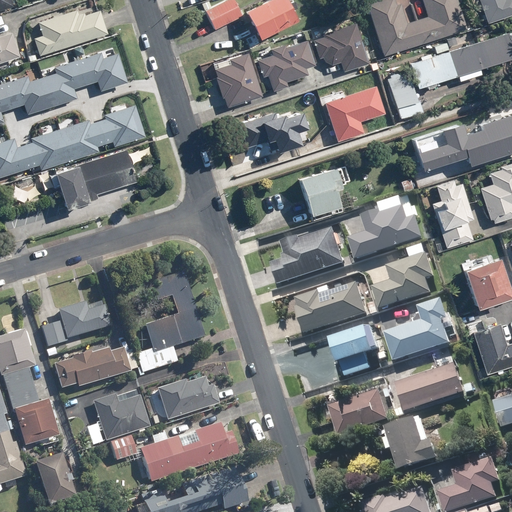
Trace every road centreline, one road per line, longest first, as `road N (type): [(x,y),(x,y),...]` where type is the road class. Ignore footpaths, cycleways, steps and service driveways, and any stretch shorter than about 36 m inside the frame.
road 1 (residential): [(307,511),(208,212)]
road 2 (residential): [(208,212),(141,0)]
road 3 (residential): [(0,274),(208,212)]
